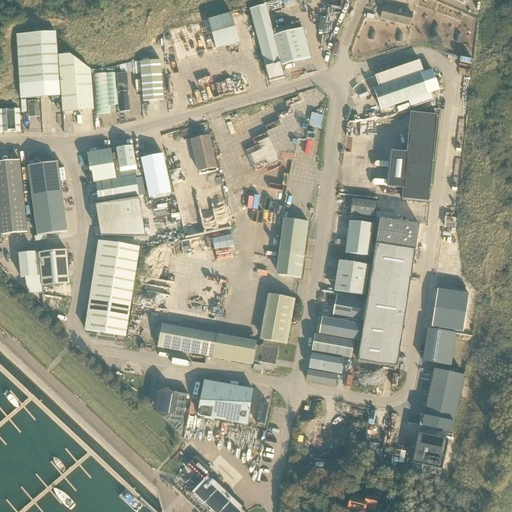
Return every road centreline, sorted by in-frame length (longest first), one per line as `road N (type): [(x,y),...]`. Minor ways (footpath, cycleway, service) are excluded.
road 1 (unclassified): [(340,73),(423,51),(441,62),(448,82),(432,235),(401,395),(376,402),(294,387)]
road 2 (tertiary): [(81,241),(70,323),(80,344),(294,387)]
road 3 (unclassified): [(294,387),(340,73)]
road 4 (unclassified): [(68,141),(340,73)]
road 5 (unclassified): [(294,387),(271,511)]
